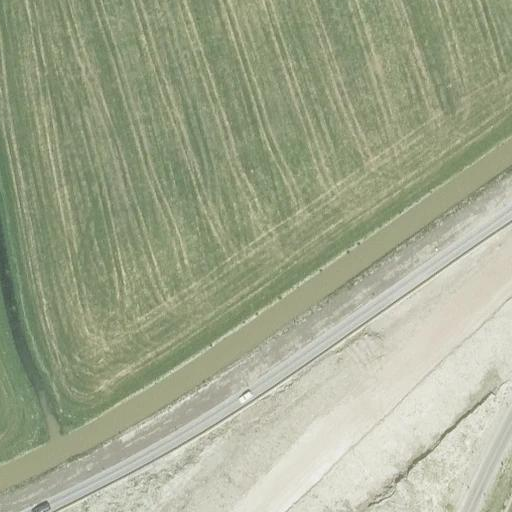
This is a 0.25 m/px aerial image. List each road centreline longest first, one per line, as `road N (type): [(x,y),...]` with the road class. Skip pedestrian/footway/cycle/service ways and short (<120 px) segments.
road 1 (trunk): [(511,214),(267,384),(39,511)]
road 2 (trunk): [(260,511),(511,271)]
